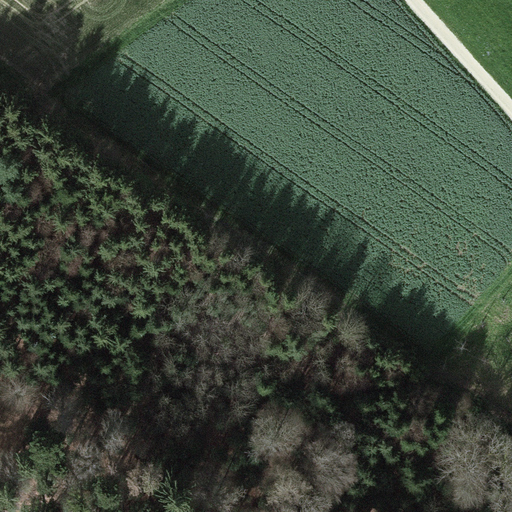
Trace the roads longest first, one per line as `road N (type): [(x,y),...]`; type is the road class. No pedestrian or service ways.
road 1 (track): [(511,406),(479,375),(0,54)]
road 2 (track): [(511,109),(412,0)]
